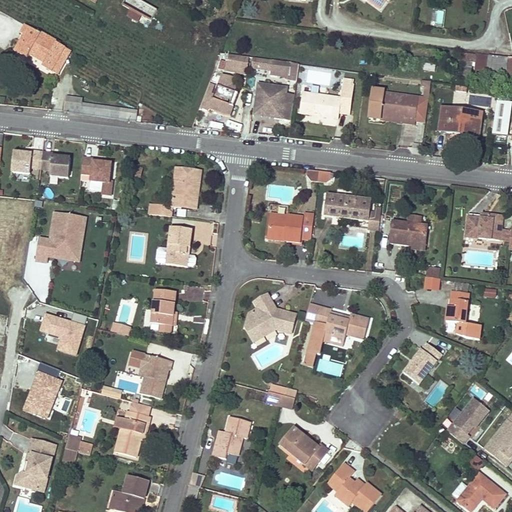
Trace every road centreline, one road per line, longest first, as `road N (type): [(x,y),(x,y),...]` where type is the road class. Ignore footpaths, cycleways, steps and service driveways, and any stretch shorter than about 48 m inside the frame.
road 1 (residential): [(363,416),(357,395),(404,330),(396,289),(232,264)]
road 2 (unclassified): [(242,146),(511,180)]
road 3 (residential): [(173,511),(232,264)]
road 4 (unclassified): [(0,118),(242,146)]
road 5 (residential): [(337,23),(473,45),(505,0)]
